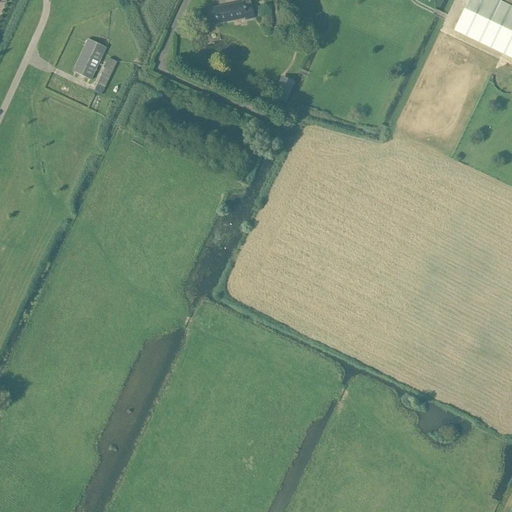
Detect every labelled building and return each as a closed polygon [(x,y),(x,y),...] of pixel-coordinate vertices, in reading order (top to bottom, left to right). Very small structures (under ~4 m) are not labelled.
[(497,0),(468,0),(453,31),(511,58),(511,0),(500,0),(500,2),(497,0)] [(207,10),(210,20),(218,18),(218,23),(245,17),(246,20),(254,18),(251,5),(244,6),(243,2),(207,10)] [(282,5),(270,6),(273,26),(285,24),(282,5)] [(311,18),(294,21),(296,31),(313,27),(311,18)] [(72,72),(91,80),(106,47),(88,39),(72,72)] [(101,95),(117,62),(109,58),(94,91),(101,95)] [(281,78),(273,96),(284,102),(292,83),(281,78)]
